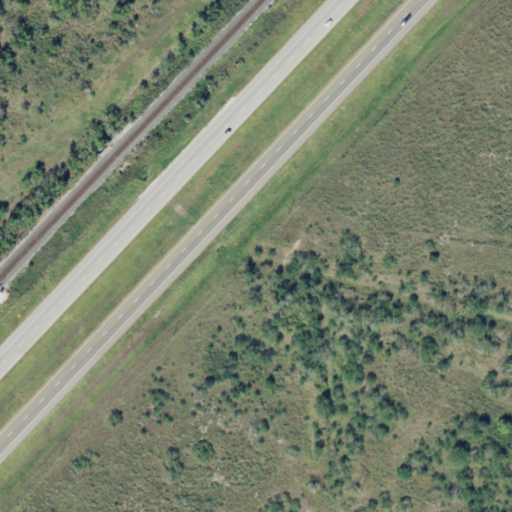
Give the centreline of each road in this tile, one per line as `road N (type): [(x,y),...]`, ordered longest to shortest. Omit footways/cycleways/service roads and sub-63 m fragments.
road 1 (trunk): [(0,449),(433,0)]
road 2 (trunk): [(360,0),(0,375)]
